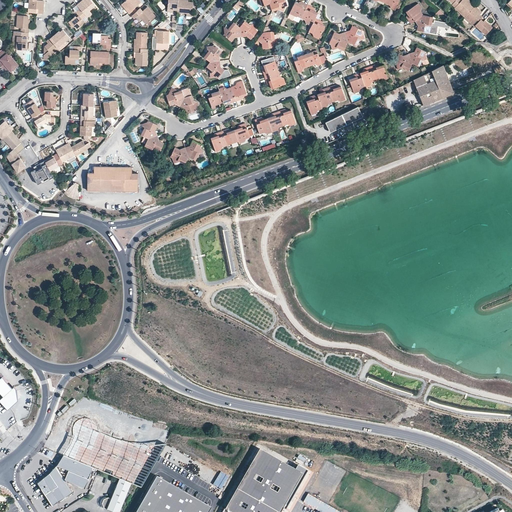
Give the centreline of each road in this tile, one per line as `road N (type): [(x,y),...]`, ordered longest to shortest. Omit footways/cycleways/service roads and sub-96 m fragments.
road 1 (tertiary): [(511,486),(415,436),(219,401),(173,380)]
road 2 (primary): [(255,180),(511,81)]
road 3 (residential): [(324,0),(386,31),(385,44),(262,103)]
road 4 (primary): [(255,180),(140,220),(94,222)]
road 5 (primary): [(125,266),(141,232),(255,180)]
road 6 (residential): [(66,78),(65,126),(42,143),(5,97)]
road 7 (residential): [(262,103),(190,128),(150,108),(145,95)]
